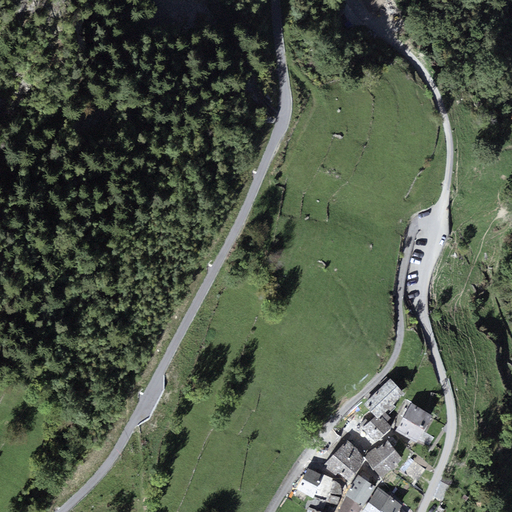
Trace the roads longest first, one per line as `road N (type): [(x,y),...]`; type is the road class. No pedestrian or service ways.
road 1 (unclassified): [(276,0),(282,124),(129,437),(67,511)]
road 2 (unclassified): [(421,511),(452,429),(417,300),(448,175),(449,137),(422,71),(348,0)]
